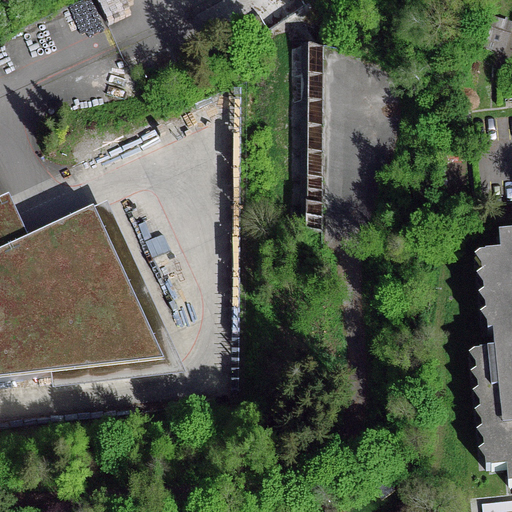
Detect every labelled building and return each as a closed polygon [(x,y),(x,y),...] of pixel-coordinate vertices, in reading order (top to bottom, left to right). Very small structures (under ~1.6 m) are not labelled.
[(0,0),(0,8),(3,14),(25,0),(0,0)] [(304,0),(267,0),(272,6),(255,18),(266,33),(307,4),(304,0)] [(508,26),(491,22),(484,48),(495,51),(497,44),(502,45),(508,26)] [(322,51),(289,50),(289,103),(298,104),(297,234),(320,234),(322,51)] [(0,384),(161,366),(91,214),(20,247),(0,204),(0,384)] [(504,470),(506,488),(511,487),(511,238),(497,240),(498,257),(483,259),(492,352),(477,354),(488,471),(504,470)]
